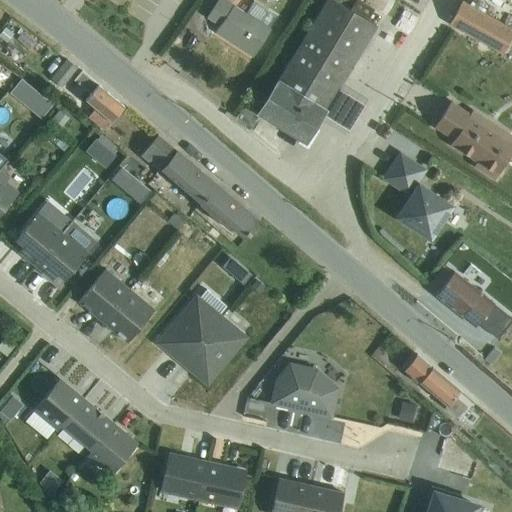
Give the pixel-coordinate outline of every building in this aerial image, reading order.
[(225,0),(218,0),(208,17),(220,25),(216,32),(254,56),(271,29),(270,28),(277,16),(254,2),(247,13),(234,5),(225,0)] [(336,92),(339,88),(377,26),(367,20),(374,10),(358,0),(354,0),(350,7),(339,0),(327,0),(258,113),(301,139),(315,117),(320,120),(324,114),(336,92)] [(511,30),(462,2),(449,24),(503,54),(511,38),(511,30)] [(67,59),(52,78),(62,87),(78,68),(67,59)] [(82,70),(75,80),(91,93),(85,99),(96,109),(89,116),(104,130),(125,106),(82,70)] [(22,78),(11,92),(42,118),(53,104),(22,78)] [(336,92),(324,114),(349,130),(365,104),(339,88),(336,92)] [(450,102),(435,126),(454,138),(450,145),(477,162),(474,166),(495,180),(511,153),(511,136),(472,111),(470,115),(450,102)] [(315,117),(301,139),(306,142),(320,120),(315,117)] [(97,138),(86,151),(104,166),(118,149),(100,135),(97,138)] [(161,169),(177,151),(158,135),(141,155),(160,171),(161,169)] [(177,151),(161,169),(201,202),(216,184),(177,151)] [(0,170),(1,169),(8,160),(0,153),(0,170)] [(401,154),(385,178),(412,195),(398,217),(430,238),(453,204),(420,182),(427,171),(401,154)] [(122,166),(111,179),(141,203),(151,190),(122,166)] [(1,169),(0,170),(0,214),(19,191),(7,180),(10,177),(1,169)] [(216,184),(201,202),(200,203),(230,229),(232,226),(245,237),(259,221),(216,184)] [(37,265),(72,221),(49,201),(17,238),(24,245),(19,251),(37,265)] [(72,221),(37,265),(53,279),(58,273),(65,279),(98,240),(73,220),(72,221)] [(230,256),(222,266),(243,284),(251,274),(230,256)] [(437,293),(453,273),(444,265),(427,285),(437,293)] [(104,321),(131,288),(106,268),(79,301),(104,321)] [(453,273),(437,293),(436,294),(475,326),(478,323),(498,339),(511,320),(511,317),(482,292),(455,270),(453,273)] [(131,288),(104,321),(128,342),(156,309),(131,288)] [(182,361),(221,316),(197,296),(159,342),(182,361)] [(221,316),(182,361),(208,383),(246,337),(221,316)] [(383,340),(376,349),(392,361),(399,353),(383,340)] [(418,354),(405,369),(420,382),(447,405),(445,407),(457,417),(464,409),(453,399),(460,390),(418,354)] [(277,379),(272,403),(332,416),(339,386),(321,370),(290,363),(277,379)] [(34,410),(55,428),(58,430),(62,425),(83,398),(60,378),(34,410)] [(13,396),(1,411),(10,418),(22,403),(13,396)] [(83,398),(62,425),(92,450),(114,423),(83,398)] [(401,400),(398,418),(411,421),(415,403),(401,400)] [(55,428),(34,410),(25,421),(47,438),(55,428)] [(114,423),(92,450),(88,455),(112,475),(138,443),(114,423)] [(199,500),(208,462),(193,459),(192,461),(168,456),(160,492),(199,500)] [(208,462),(199,500),(238,509),(246,473),(222,468),(223,465),(208,462)] [(49,470),(42,480),(54,490),(62,479),(49,470)] [(302,511),(309,485),(279,478),(271,511),(302,511)] [(309,485),(302,511),(339,511),(344,493),(309,485)] [(475,511),(477,505),(459,500),(461,494),(431,485),(422,511),(475,511)]
